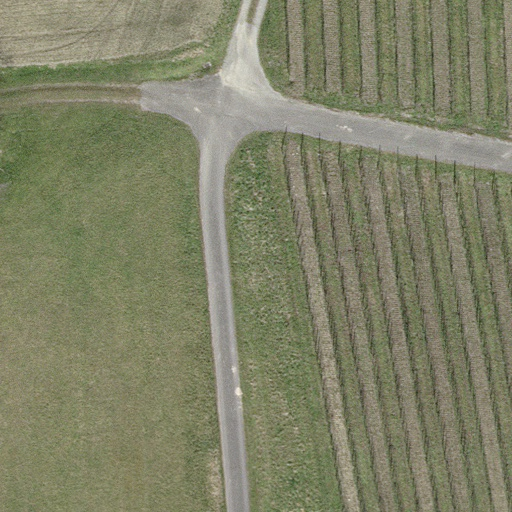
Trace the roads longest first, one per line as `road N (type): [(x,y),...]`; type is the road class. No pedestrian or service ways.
road 1 (track): [(230,106),(213,194),(240,511)]
road 2 (track): [(230,106),(511,156)]
road 3 (track): [(0,105),(34,96),(230,106)]
